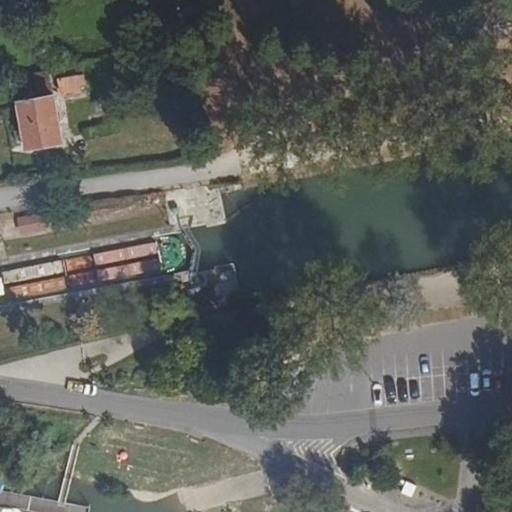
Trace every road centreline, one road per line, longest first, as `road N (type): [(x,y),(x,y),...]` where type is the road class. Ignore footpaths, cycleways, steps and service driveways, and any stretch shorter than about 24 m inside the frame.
road 1 (track): [(511,276),(163,330),(86,353),(27,390)]
road 2 (track): [(221,170),(253,139),(403,56),(511,30)]
road 3 (unclassified): [(0,386),(223,427)]
